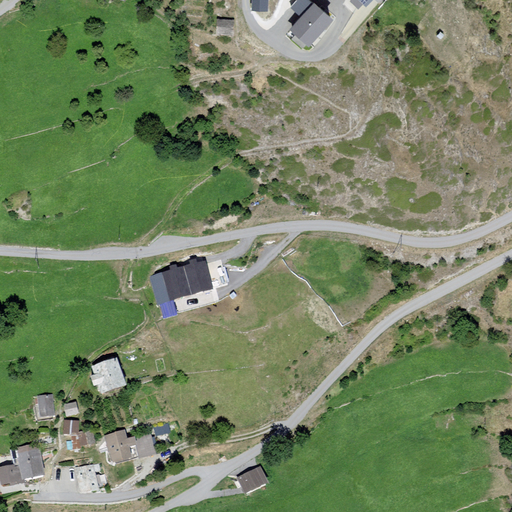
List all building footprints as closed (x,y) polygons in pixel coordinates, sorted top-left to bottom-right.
[(267,0),(251,0),(252,8),(267,9),(267,0)] [(349,0),(349,1),(357,9),(363,3),(366,5),(370,0),(349,0)] [(333,19),(313,1),(288,28),(308,46),(333,19)] [(239,21),(223,21),(223,37),(239,38),(239,21)] [(217,289),(209,261),(188,267),(197,295),(217,289)] [(187,267),(166,274),(175,302),(196,295),(187,267)] [(123,359),(98,369),(108,397),(133,388),(123,359)] [(56,396),(41,399),(44,417),(59,414),(56,396)] [(67,413),(79,411),(77,400),(65,402),(67,413)] [(83,422),(68,422),(68,436),(82,436),(83,422)] [(129,432),(109,437),(117,464),(137,458),(129,432)] [(41,443),(20,448),(28,481),(49,476),(41,443)] [(21,464),(2,470),(7,488),(26,482),(21,464)] [(97,465),(79,469),(86,494),(103,489),(97,465)] [(264,466),(242,478),(252,497),(274,485),(264,466)]
